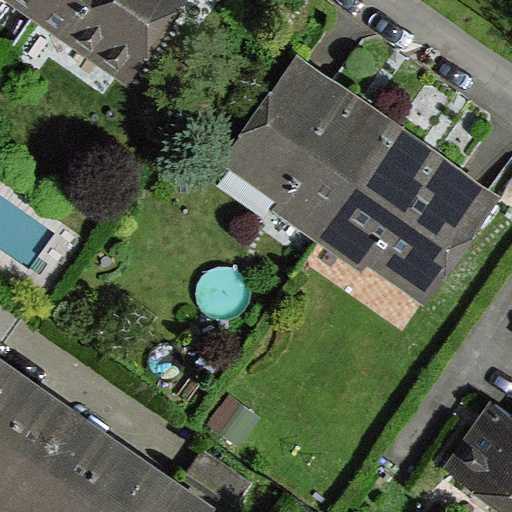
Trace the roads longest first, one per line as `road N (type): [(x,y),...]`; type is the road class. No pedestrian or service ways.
road 1 (unknown): [(0,346),(200,481)]
road 2 (residential): [(382,0),(511,91)]
